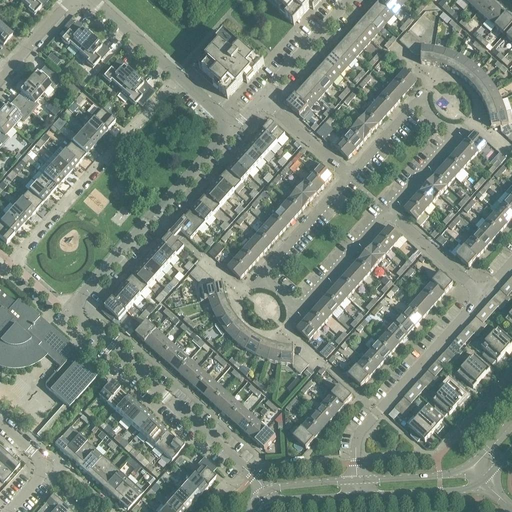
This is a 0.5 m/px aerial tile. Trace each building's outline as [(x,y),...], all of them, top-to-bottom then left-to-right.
[(19,0),(20,0),(29,9),(27,11),(34,16),(48,0),(19,0)] [(271,0),(282,10),(279,13),(294,26),(297,23),(310,8),(313,10),(322,0),(271,0)] [(402,8),(392,0),(381,0),(379,3),(394,16),(402,8)] [(489,0),(474,0),(470,5),(478,13),(489,0)] [(489,0),(478,13),(487,20),(498,8),(489,0)] [(394,16),(379,3),(371,11),(386,25),(394,16)] [(498,8),(487,20),(495,28),(506,15),(498,8)] [(386,25),(371,11),(364,20),(379,33),(386,25)] [(511,20),(506,15),(495,28),(504,36),(511,27),(511,20)] [(379,33),(364,20),(356,29),(371,42),(379,33)] [(458,33),(461,30),(452,21),(449,25),(458,33)] [(69,45),(78,53),(91,39),(81,30),(83,29),(77,23),(61,41),(67,46),(69,45)] [(0,42),(3,46),(12,36),(0,25),(0,42)] [(489,45),(479,36),(483,32),(480,28),(473,36),(486,48),(489,45)] [(371,42),(356,29),(348,37),(363,50),(371,42)] [(422,45),(408,32),(399,42),(415,56),(421,56),(422,48),(422,45)] [(213,54),(206,61),(199,69),(202,71),(216,84),(213,87),(227,100),(231,96),(244,81),(247,84),(264,65),(250,52),(247,55),(224,35),(210,51),(213,54)] [(363,50),(348,37),(341,46),(356,59),(363,50)] [(101,47),(91,39),(78,53),(88,61),(86,63),(92,69),(108,51),(102,46),(101,47)] [(482,55),(485,51),(475,43),(472,46),(482,55)] [(356,59),(341,46),(333,54),(348,67),(356,59)] [(434,49),(422,48),(421,56),(421,65),(432,66),(434,49)] [(447,52),(434,49),(432,66),(441,68),(447,52)] [(458,56),(447,52),(441,68),(451,72),(458,56)] [(348,67),(333,54),(326,63),(340,76),(348,67)] [(469,63),(458,56),(451,72),(460,77),(469,63)] [(111,82),(120,90),(133,76),(123,67),(124,66),(119,61),(103,78),(109,84),(111,82)] [(504,74),(507,71),(497,62),(495,66),(504,74)] [(340,76),(326,63),(318,71),(333,84),(340,76)] [(469,63),(460,77),(468,83),(479,70),(469,63)] [(37,73),(32,78),(29,81),(44,94),(50,86),(53,89),(62,79),(46,65),(38,74),(37,73)] [(479,70),(468,83),(475,91),(488,80),(479,70)] [(333,84),(318,71),(310,80),(325,93),(333,84)] [(405,71),(397,80),(409,92),(417,83),(405,71)] [(143,85),(133,76),(120,90),(129,99),(128,101),(134,106),(150,89),(144,84),(143,85)] [(325,93),(310,80),(303,88),(317,102),(325,93)] [(409,92),(397,80),(389,89),(402,100),(409,92)] [(488,80),(475,91),(481,99),(496,90),(488,80)] [(21,93),(16,99),(31,113),(37,106),(35,104),(42,96),(44,98),(45,96),(43,94),(44,94),(29,81),(20,92),(21,93)] [(317,102),(303,88),(295,97),(310,110),(317,102)] [(389,89),(381,97),(394,109),(402,100),(389,89)] [(496,90),(481,99),(486,108),(501,101),(496,90)] [(310,110),(295,97),(287,106),(300,117),(307,108),(309,110),(310,110)] [(381,97),(374,106),(386,117),(394,109),(381,97)] [(7,106),(0,113),(0,114),(14,127),(21,119),(24,122),(31,113),(16,99),(9,107),(7,106)] [(486,108),(489,117),(506,113),(501,101),(486,108)] [(374,106),(366,114),(379,126),(386,117),(374,106)] [(100,111),(93,119),(107,132),(115,124),(100,111)] [(506,113),(489,117),(492,128),(500,127),(508,125),(506,113)] [(0,144),(2,146),(8,139),(5,137),(12,129),(14,131),(16,129),(14,127),(0,114),(0,144)] [(366,114),(359,123),(371,134),(379,126),(366,114)] [(93,119),(86,127),(100,140),(107,132),(93,119)] [(272,123),(264,131),(278,144),(285,135),(272,123)] [(371,134),(359,123),(351,132),(364,143),(371,134)] [(511,125),(508,125),(500,127),(501,132),(511,142),(511,125)] [(100,140),(86,127),(78,135),(93,148),(100,140)] [(278,144),(264,131),(257,139),(271,152),(278,144)] [(351,132),(343,140),(356,151),(364,143),(351,132)] [(473,133),(466,142),(478,153),(486,144),(473,133)] [(78,135),(71,143),(85,156),(93,148),(78,135)] [(271,152),(257,139),(250,147),(264,160),(271,152)] [(335,149),(348,160),(356,151),(343,140),(335,149)] [(478,153),(466,142),(458,151),(471,162),(478,153)] [(85,156),(71,143),(64,151),(78,164),(85,156)] [(264,160),(250,147),(242,155),(256,168),(264,160)] [(304,157),(308,153),(303,149),(299,153),(304,157)] [(78,164),(64,151),(57,160),(71,172),(78,164)] [(471,162),(458,151),(450,159),(463,170),(471,162)] [(256,168),(242,155),(235,163),(249,176),(256,168)] [(463,170),(450,159),(443,168),(455,179),(463,170)] [(57,160),(50,168),(64,180),(71,172),(57,160)] [(249,176),(235,163),(228,171),(242,184),(249,176)] [(295,167),(291,163),(287,167),(291,171),(295,167)] [(320,166),(312,175),(325,186),(333,177),(320,166)] [(291,171),(287,167),(282,172),(287,176),(291,171)] [(64,180),(50,168),(42,176),(57,188),(64,180)] [(455,179),(443,168),(435,176),(448,187),(455,179)] [(242,184),(228,171),(221,179),(235,192),(242,184)] [(509,181),(502,175),(499,172),(494,177),(497,180),(499,178),(507,184),(509,181)] [(312,175),(304,183),(317,195),(325,186),(312,175)] [(42,176),(35,184),(49,196),(57,188),(42,176)] [(448,187),(435,176),(427,185),(440,196),(448,187)] [(235,192),(221,179),(214,187),(227,200),(235,192)] [(280,183),(276,179),(271,184),(276,188),(280,183)] [(317,195),(304,183),(297,192),(309,203),(317,195)] [(49,196),(35,184),(28,192),(42,205),(49,196)] [(276,188),(271,184),(267,189),(271,193),(276,188)] [(440,196),(427,185),(420,193),(432,205),(440,196)] [(227,200),(214,187),(206,195),(220,208),(227,200)] [(42,205),(28,192),(21,200),(35,213),(42,205)] [(297,192),(289,200),(302,212),(309,203),(297,192)] [(432,205),(420,193),(412,202),(425,213),(432,205)] [(220,208),(206,195),(199,203),(213,216),(220,208)] [(265,201),(260,197),(256,202),(260,206),(265,201)] [(511,199),(510,197),(502,206),(511,214),(511,199)] [(21,200),(14,208),(28,221),(35,213),(21,200)] [(289,200),(281,209),(294,220),(302,212),(289,200)] [(260,206),(256,202),(252,206),(256,210),(260,206)] [(425,213),(412,202),(404,211),(417,222),(425,213)] [(213,216),(199,203),(192,212),(206,224),(213,216)] [(511,214),(502,206),(494,214),(507,225),(511,219),(511,214)] [(28,221),(14,208),(6,216),(21,229),(28,221)] [(281,209),(274,217),(286,229),(294,220),(281,209)] [(206,224),(192,212),(185,220),(199,232),(206,224)] [(250,218),(245,214),(241,218),(245,222),(250,218)] [(494,214),(487,223),(499,234),(507,225),(494,214)] [(6,216),(0,222),(0,224),(13,237),(21,229),(6,216)] [(274,217),(266,226),(279,237),(286,229),(274,217)] [(245,222),(241,218),(236,223),(241,227),(245,222)] [(199,232),(185,220),(177,228),(191,240),(199,232)] [(487,223),(479,231),(492,243),(499,234),(487,223)] [(13,237),(0,224),(0,239),(6,245),(13,237)] [(279,237),(266,226),(259,234),(271,246),(279,237)] [(401,239),(390,229),(389,228),(381,237),(393,248),(401,239)] [(234,235),(230,231),(225,236),(230,240),(234,235)] [(479,231),(471,240),(484,251),(492,243),(479,231)] [(259,234),(251,243),(264,254),(271,246),(259,234)] [(184,248),(176,240),(171,235),(163,244),(177,256),(184,248)] [(230,240),(225,236),(221,240),(226,244),(230,240)] [(393,248),(381,237),(373,245),(386,256),(393,248)] [(471,240),(464,248),(476,260),(484,251),(471,240)] [(251,243),(243,252),(256,263),(264,254),(251,243)] [(177,256),(163,244),(156,252),(170,264),(177,256)] [(217,244),(209,254),(213,258),(222,248),(217,244)] [(386,256),(373,245),(366,254),(378,265),(386,256)] [(460,245),(453,252),(456,255),(463,248),(460,245)] [(469,268),(476,260),(464,248),(456,257),(469,268)] [(170,264),(156,252),(149,260),(163,272),(170,264)] [(243,252),(236,260),(248,271),(256,263),(243,252)] [(378,265),(366,254),(358,262),(371,273),(378,265)] [(163,272),(149,260),(142,268),(155,280),(163,272)] [(240,280),(246,274),(248,271),(236,260),(228,269),(240,280)] [(371,273),(358,262),(350,271),(363,282),(371,273)] [(189,275),(189,276),(204,289),(206,288),(215,287),(213,281),(198,266),(189,275)] [(155,280),(142,268),(134,276),(148,288),(155,280)] [(363,282),(350,271),(343,279),(355,290),(363,282)] [(441,274),(433,283),(445,294),(453,285),(441,274)] [(148,288),(134,276),(127,284),(141,296),(148,288)] [(355,290),(343,279),(335,288),(348,299),(355,290)] [(433,283),(425,291),(438,303),(445,294),(433,283)] [(511,286),(508,283),(501,290),(496,296),(506,305),(511,299),(508,296),(511,292),(511,286)] [(141,296),(127,284),(120,292),(134,304),(141,296)] [(206,288),(209,300),(225,296),(223,285),(215,287),(206,288)] [(348,299),(335,288),(327,296),(340,307),(348,299)] [(0,307),(1,308),(0,309),(0,366),(1,367),(8,369),(16,369),(24,368),(32,365),(37,363),(41,360),(46,355),(60,367),(46,383),(45,384),(45,386),(46,388),(46,389),(64,404),(36,435),(41,439),(68,409),(97,376),(79,360),(82,357),(48,326),(46,328),(38,320),(39,319),(19,301),(16,305),(0,290),(0,307)] [(425,291),(417,300),(430,311),(438,303),(425,291)] [(134,304),(120,292),(113,300),(127,312),(134,304)] [(225,296),(209,300),(213,312),(229,305),(225,296)] [(340,307),(327,296),(320,305),(332,316),(340,307)] [(496,296),(490,302),(484,309),(491,316),(498,308),(500,311),(506,305),(496,296)] [(127,312),(113,300),(105,308),(119,321),(127,312)] [(417,300),(410,309),(422,320),(430,311),(417,300)] [(229,305),(213,312),(219,323),(233,314),(229,305)] [(332,316),(320,305),(312,313),(325,325),(332,316)] [(410,309),(402,317),(415,328),(422,320),(410,309)] [(484,309),(477,317),(472,323),(482,332),(487,326),(484,323),(491,316),(484,309)] [(325,325),(312,313),(304,322),(317,333),(325,325)] [(233,314),(219,323),(226,334),(239,323),(233,314)] [(402,317),(394,326),(407,337),(415,328),(402,317)] [(186,318),(183,321),(193,330),(196,327),(186,318)] [(317,333),(304,322),(297,331),(309,342),(317,333)] [(147,323),(136,335),(145,343),(156,331),(147,323)] [(235,343),(246,330),(239,323),(226,334),(235,343)] [(472,323),(466,329),(460,336),(467,343),(473,335),(476,338),(482,332),(472,323)] [(394,326),(387,334),(399,345),(407,337),(394,326)] [(511,341),(498,329),(490,339),(505,353),(511,345),(511,341)] [(245,351),(255,336),(246,330),(235,343),(245,351)] [(156,331),(145,343),(153,351),(164,338),(156,331)] [(387,334),(379,343),(392,354),(399,345),(387,334)] [(264,341),(255,336),(245,351),(256,357),(264,341)] [(460,336),(453,344),(448,350),(458,358),(463,353),(460,350),(467,343),(460,336)] [(164,338),(153,351),(162,359),(173,346),(164,338)] [(207,342),(217,351),(220,348),(210,339),(207,342)] [(472,342),(479,348),(482,345),(474,339),(472,342)] [(505,353),(490,339),(481,348),(497,362),(505,353)] [(273,345),(264,341),(256,357),(268,361),(273,345)] [(379,343),(371,351),(384,363),(392,354),(379,343)] [(283,348),(273,345),(268,361),(280,364),(283,348)] [(173,346),(162,359),(170,366),(182,354),(173,346)] [(287,348),(283,348),(280,364),(293,366),(293,357),(294,349),(287,348)] [(448,350),(442,355),(436,363),(443,369),(449,362),(452,364),(458,359),(448,350)] [(448,350),(458,359),(458,358),(448,350)] [(371,351),(364,360),(376,371),(384,363),(371,351)] [(182,354),(170,366),(179,374),(190,361),(182,354)] [(474,356),(466,366),(481,380),(490,370),(474,356)] [(293,357),(293,366),(292,368),(300,375),(308,366),(299,358),(293,357)] [(239,371),(242,368),(232,359),(229,362),(239,371)] [(364,360),(356,368),(369,380),(376,371),(364,360)] [(190,361),(179,374),(187,382),(199,369),(190,361)] [(436,363),(429,370),(424,376),(434,385),(439,379),(436,377),(443,369),(436,363)] [(481,380),(466,366),(457,375),(473,389),(481,380)] [(361,388),(369,380),(356,368),(348,377),(361,388)] [(199,369),(187,382),(196,389),(207,377),(199,369)] [(309,369),(304,374),(309,379),(314,373),(309,369)] [(102,375),(97,381),(102,386),(108,380),(102,375)] [(434,385),(424,376),(412,390),(419,396),(425,389),(428,391),(434,385)] [(207,377),(196,389),(204,397),(216,384),(207,377)] [(263,392),(266,389),(256,380),(253,383),(263,392)] [(458,381),(455,384),(462,392),(465,388),(458,381)] [(111,383),(98,397),(107,404),(119,390),(111,383)] [(450,383),(442,392),(457,407),(466,397),(450,383)] [(216,384),(204,397),(213,405),(224,392),(216,384)] [(340,387),(332,396),(344,407),(352,398),(340,387)] [(119,390),(107,404),(115,412),(127,398),(119,390)] [(412,390),(405,397),(400,403),(410,412),(415,406),(412,404),(419,396),(412,390)] [(224,392),(213,405),(221,412),(233,399),(224,392)] [(457,407),(442,392),(433,402),(449,416),(457,407)] [(332,396),(324,404),(337,415),(344,407),(332,396)] [(127,398),(115,412),(123,419),(135,405),(127,398)] [(233,399),(221,412),(230,420),(241,407),(233,399)] [(410,412),(400,403),(394,409),(404,418),(410,412)] [(337,415),(324,404),(316,413),(329,424),(337,415)] [(135,405),(123,419),(131,426),(143,412),(135,405)] [(241,407),(230,420),(238,428),(250,415),(241,407)] [(96,416),(88,409),(83,413),(92,420),(96,416)] [(426,410),(418,419),(433,433),(442,424),(426,410)] [(143,412),(131,426),(139,433),(151,419),(143,412)] [(329,424),(316,413),(309,421),(321,432),(329,424)] [(250,415),(238,428),(247,435),(258,422),(250,415)] [(87,426),(90,423),(82,416),(79,419),(87,426)] [(151,419),(139,433),(147,440),(159,426),(151,419)] [(433,433),(418,419),(409,429),(425,443),(433,433)] [(321,432),(309,421),(301,430),(314,441),(321,432)] [(258,422),(247,435),(255,443),(267,430),(258,422)] [(159,426),(147,440),(155,448),(167,434),(159,426)] [(70,428),(54,446),(63,453),(79,435),(70,428)] [(267,430),(255,443),(264,451),(276,438),(267,430)] [(314,441),(301,430),(293,438),(306,450),(314,441)] [(167,434),(155,448),(163,455),(175,441),(167,434)] [(79,435),(63,453),(71,460),(87,443),(79,435)] [(175,441),(163,455),(171,462),(184,448),(175,441)] [(87,443),(71,460),(79,468),(95,450),(87,443)] [(95,450),(79,468),(87,475),(103,457),(95,450)] [(3,452),(0,454),(0,470),(11,459),(3,452)] [(103,457),(87,475),(95,482),(111,464),(103,457)] [(11,459),(0,470),(0,481),(3,484),(19,466),(11,459)] [(201,467),(194,476),(208,488),(215,480),(210,475),(215,470),(206,462),(201,467)] [(111,464),(95,482),(103,489),(119,471),(111,464)] [(119,471),(103,489),(111,497),(127,479),(119,471)] [(208,488),(194,476),(187,484),(200,496),(208,488)] [(127,479),(111,497),(119,504),(135,486),(127,479)] [(200,496),(187,484),(179,492),(193,504),(200,496)] [(135,486),(119,504),(127,511),(143,493),(135,486)] [(186,511),(193,504),(179,492),(172,500),(185,511),(186,511)] [(38,511),(53,511),(61,504),(53,496),(38,511)] [(185,511),(172,500),(165,508),(169,511),(185,511)]
